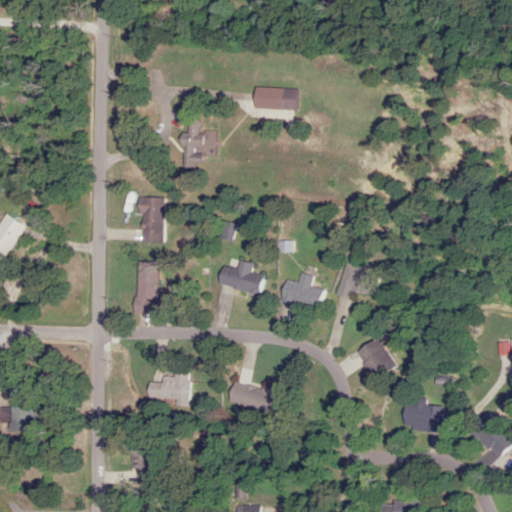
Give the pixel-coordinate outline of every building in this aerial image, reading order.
[(306,110),(306,89),(260,89),(260,110),(306,110)] [(205,150),(205,120),(191,120),(191,133),(186,133),(186,167),(196,167),(196,149),(205,150)] [(0,234),(0,259),(10,264),(31,224),(10,213),(0,234)] [(257,264),(242,260),(240,269),(225,265),(221,285),(268,295),(272,277),(255,273),(257,264)] [(141,314),(161,314),(161,262),(141,262),(141,314)] [(362,291),(383,297),(390,273),(353,263),(345,295),(360,299),(362,291)] [(335,289),(291,281),(287,302),(331,310),(335,289)] [(405,370),(388,339),(364,351),(381,383),(405,370)] [(192,402),(192,375),(162,374),(162,381),(149,380),(149,401),(192,402)] [(233,403),(279,414),(284,392),(238,381),(233,403)] [(409,403),(407,429),(444,433),(447,407),(409,403)] [(43,406),(23,406),(23,429),(43,429),(43,406)] [(477,424),(501,460),(511,452),(511,437),(495,412),(477,424)] [(137,482),(154,482),(154,449),(137,449),(137,482)] [(425,511),(426,503),(391,503),(390,511),(425,511)]
